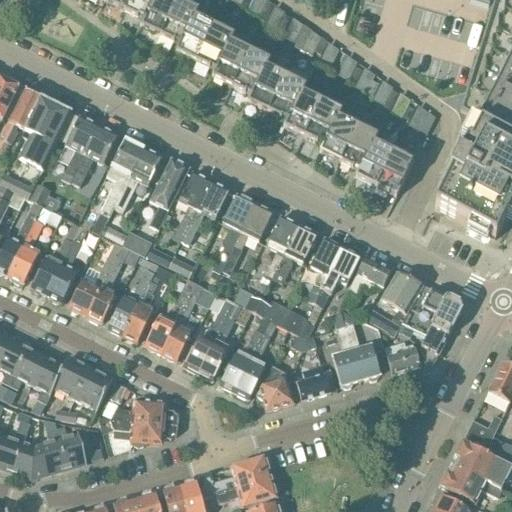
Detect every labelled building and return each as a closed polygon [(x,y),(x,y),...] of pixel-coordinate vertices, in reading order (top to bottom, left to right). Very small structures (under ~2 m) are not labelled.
[(105,0),(104,5),(124,15),(131,0),(105,0)] [(131,0),(124,15),(142,24),(144,25),(156,0),(131,0)] [(139,30),(160,40),(178,5),(169,0),(156,0),(144,25),(142,24),(139,30)] [(483,127),(481,131),(511,146),(511,0),(495,0),(460,116),(483,127)] [(160,40),(178,49),(180,50),(195,20),(196,21),(199,15),(178,5),(160,40)] [(175,55),(196,65),(214,30),(196,21),(195,20),(180,50),(178,49),(175,55)] [(196,65),(214,74),(215,75),(230,45),(232,46),(235,40),(214,30),(196,65)] [(211,80),(232,91),(250,55),(232,46),(230,45),(215,75),(214,74),(211,80)] [(232,91),(250,100),(251,100),(266,70),(267,71),(270,65),(250,55),(232,91)] [(247,105),(268,116),(285,80),(267,71),(266,70),(251,100),(250,100),(247,105)] [(306,90),(285,80),(268,116),(286,125),(287,125),(302,95),(303,96),(306,90)] [(0,81),(0,124),(1,125),(19,90),(16,89),(15,86),(10,84),(7,85),(0,81)] [(25,93),(0,142),(0,157),(2,158),(8,147),(10,148),(16,136),(14,135),(16,132),(22,135),(40,101),(38,100),(37,98),(33,96),(31,97),(25,93)] [(304,141),(322,105),(303,96),(302,95),(287,125),(286,125),(283,131),(304,141)] [(30,139),(18,162),(42,174),(71,117),(48,105),(40,101),(22,135),(30,139)] [(342,115),(322,105),(304,141),(322,150),(323,151),(338,121),(339,121),(342,115)] [(79,121),(59,163),(69,168),(61,184),(63,185),(70,188),(99,130),(91,127),(90,124),(86,122),(83,123),(81,122),(79,121)] [(339,166),(357,130),(339,121),(338,121),(323,151),(322,150),(319,156),(339,166)] [(99,130),(70,188),(80,193),(94,166),(102,170),(117,140),(115,139),(114,136),(110,134),(107,135),(99,130)] [(378,140),(357,130),(339,166),(357,175),(359,176),(374,146),(375,146),(378,140)] [(511,146),(481,131),(480,130),(469,150),(466,149),(460,161),(458,160),(458,161),(450,179),(449,178),(448,179),(450,180),(434,212),(469,230),(466,236),(485,246),(488,239),(495,243),(511,207),(511,146)] [(111,194),(99,218),(109,222),(114,213),(143,153),(135,149),(134,146),(129,144),(127,144),(125,143),(110,173),(106,181),(116,185),(111,194)] [(393,155),(375,146),(374,146),(359,176),(357,175),(355,181),(375,191),(393,155)] [(143,153),(114,213),(123,217),(138,186),(147,191),(161,162),(159,161),(158,159),(154,156),(151,157),(143,153)] [(393,155),(375,191),(395,201),(413,165),(393,155)] [(189,173),(170,164),(150,204),(161,209),(150,231),(158,235),(189,173)] [(182,224),(173,242),(181,246),(211,187),(202,182),(201,180),(197,178),(194,178),(192,177),(177,207),(188,212),(182,224)] [(211,187),(181,246),(189,250),(205,219),(214,224),(229,195),(226,194),(225,192),(221,190),(218,190),(211,187)] [(37,189),(29,205),(41,211),(49,195),(37,189)] [(215,269),(212,275),(219,278),(220,276),(255,208),(247,205),(245,202),(241,200),(238,200),(236,199),(222,229),(233,234),(228,235),(221,248),(222,251),(224,252),(215,269)] [(7,243),(0,256),(0,278),(2,278),(7,281),(33,230),(35,225),(42,212),(33,208),(14,246),(7,243)] [(255,208),(220,276),(229,281),(242,255),(241,255),(247,242),(258,247),(273,218),(271,216),(269,214),(265,212),(262,212),(255,208)] [(267,269),(261,279),(271,284),(298,230),(290,226),(289,224),(285,222),(282,222),(280,221),(265,252),(276,257),(270,270),(267,269)] [(33,230),(7,281),(13,283),(14,286),(18,289),(21,288),(23,289),(38,258),(30,254),(40,234),(42,229),(35,225),(33,230)] [(298,230),(271,284),(280,289),(289,271),(290,264),(293,264),(294,265),(302,269),(316,239),(314,238),(313,236),(309,234),(306,234),(298,230)] [(321,279),(307,307),(314,310),(342,252),(334,248),(333,246),(329,244),(326,244),(324,243),(309,273),(321,279)] [(45,262),(30,292),(32,293),(33,296),(37,298),(40,297),(47,301),(71,250),(64,246),(54,267),(45,262)] [(83,282),(68,311),(70,313),(71,315),(75,317),(78,316),(87,321),(121,252),(114,249),(94,288),(83,282)] [(71,250),(47,301),(51,303),(52,306),(56,308),(59,307),(61,308),(76,278),(68,274),(78,253),(71,250)] [(121,252),(87,321),(89,322),(88,324),(97,328),(98,326),(101,328),(116,299),(107,295),(127,255),(121,252)] [(342,252),(314,310),(321,314),(328,300),(330,301),(337,288),(345,292),(360,261),(358,260),(357,258),(353,256),(350,256),(342,252)] [(352,286),(347,298),(356,302),(362,291),(371,296),(373,292),(379,295),(381,292),(382,292),(391,274),(365,261),(364,263),(352,286)] [(108,331),(123,339),(148,287),(152,279),(146,276),(131,305),(123,301),(108,331)] [(400,331),(401,329),(424,290),(396,277),(380,304),(398,315),(391,326),(400,331)] [(144,351),(159,359),(195,287),(188,283),(167,325),(159,321),(144,351)] [(148,287),(123,339),(137,346),(153,316),(144,311),(155,290),(148,287)] [(195,287),(159,359),(176,367),(191,337),(182,332),(202,290),(195,287)] [(424,290),(401,329),(412,334),(426,341),(420,353),(424,370),(434,367),(459,318),(462,313),(460,309),(424,290)] [(254,319),(260,307),(251,302),(245,314),(254,319)] [(182,372),(197,379),(232,308),(226,305),(208,342),(200,338),(182,372)] [(276,330),(284,314),(271,307),(269,312),(260,307),(254,319),(262,323),(263,324),(269,327),(276,330)] [(239,312),(232,308),(197,379),(212,386),(229,352),(221,348),(239,312)] [(298,341),(305,327),(306,325),(284,314),(276,330),(297,340),(298,341)] [(338,359),(331,361),(340,392),(342,391),(345,393),(350,392),(352,388),(360,386),(344,331),(340,317),(336,318),(333,325),(343,357),(338,359)] [(269,327),(263,324),(262,323),(256,336),(255,335),(243,360),(236,356),(219,390),(233,397),(269,327)] [(276,330),(269,327),(233,397),(248,405),(265,370),(257,366),(269,342),(276,330)] [(352,328),(344,331),(360,386),(367,384),(370,386),(376,384),(378,381),(379,381),(370,349),(359,352),(352,328)] [(0,362),(9,345),(0,340),(0,362)] [(301,357),(305,344),(298,341),(297,340),(292,351),(301,357)] [(305,344),(301,357),(316,352),(313,341),(305,344)] [(2,386),(8,390),(27,354),(9,345),(0,362),(0,375),(6,378),(2,386)] [(404,350),(403,345),(383,351),(387,365),(391,380),(420,371),(414,351),(412,351),(411,348),(404,350)] [(19,385),(30,390),(44,363),(27,354),(8,390),(15,393),(19,385)] [(52,393),(53,393),(74,404),(89,374),(67,362),(62,371),(63,372),(52,393)] [(44,363),(30,390),(41,396),(37,404),(45,408),(53,393),(52,393),(63,372),(62,371),(44,363)] [(511,397),(511,368),(503,364),(487,396),(508,406),(511,397)] [(387,365),(380,367),(384,382),(391,380),(387,365)] [(295,387),(301,406),(330,397),(326,383),(322,370),(302,376),(304,384),(295,387)] [(272,371),(255,399),(262,402),(265,413),(270,415),(293,408),(285,380),(286,379),(272,371)] [(89,374),(74,404),(96,415),(112,385),(89,374)] [(333,381),(326,383),(330,397),(337,395),(333,381)] [(2,386),(0,389),(0,403),(1,404),(8,390),(2,386)] [(115,387),(108,402),(119,407),(127,392),(115,387)] [(8,390),(1,404),(11,408),(18,394),(15,393),(8,390)] [(115,413),(111,423),(177,430),(178,420),(173,417),(173,416),(161,415),(161,410),(150,409),(151,406),(148,406),(148,405),(142,402),(136,403),(136,405),(133,405),(132,415),(115,413)] [(55,420),(55,423),(64,425),(66,415),(56,414),(55,420)] [(66,415),(64,425),(75,426),(75,425),(77,416),(66,415)] [(30,421),(19,417),(16,425),(27,429),(30,421)] [(473,425),(465,439),(484,449),(485,446),(489,447),(492,441),(501,424),(493,421),(488,432),(473,425)] [(111,424),(98,423),(103,439),(113,435),(114,435),(113,444),(128,445),(128,447),(130,447),(134,451),(139,450),(139,448),(145,449),(145,445),(158,447),(158,442),(168,442),(176,440),(177,430),(111,423),(111,424)] [(2,442),(0,447),(0,472),(12,476),(21,449),(28,431),(19,428),(13,446),(2,442)] [(63,432),(55,434),(66,473),(86,468),(78,440),(66,443),(64,435),(63,432)] [(50,448),(38,451),(46,479),(66,473),(55,434),(47,437),(48,440),(50,448)] [(459,461),(455,470),(500,494),(501,493),(511,471),(480,455),(484,449),(465,439),(462,446),(455,459),(459,461)] [(46,479),(38,451),(32,453),(21,449),(12,476),(31,483),(46,479)] [(212,477),(199,481),(200,483),(205,501),(237,493),(238,497),(255,492),(254,487),(271,482),(269,475),(270,472),(269,467),(266,466),(265,462),(230,472),(233,482),(215,487),(212,477)] [(446,477),(439,490),(443,492),(474,508),(481,494),(496,501),(498,503),(503,494),(501,493),(500,494),(455,470),(450,479),(446,477)] [(237,493),(205,501),(207,509),(217,507),(218,509),(228,506),(227,505),(240,501),(243,511),(276,502),(275,498),(277,495),(275,491),(273,489),(271,482),(254,487),(255,492),(238,497),(237,493)] [(202,511),(195,485),(178,489),(184,511),(202,511)] [(184,511),(178,489),(162,494),(166,511),(184,511)] [(133,503),(135,511),(158,511),(154,496),(133,503)] [(435,499),(431,508),(435,510),(433,511),(464,511),(440,499),(439,501),(435,499)] [(135,511),(133,503),(112,509),(113,511),(135,511)]
